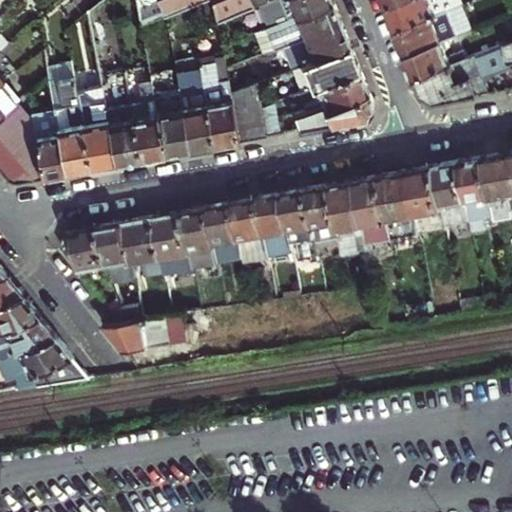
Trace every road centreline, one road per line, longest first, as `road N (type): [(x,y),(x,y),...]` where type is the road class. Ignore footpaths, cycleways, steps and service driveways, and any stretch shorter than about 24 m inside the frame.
road 1 (residential): [(2,212),(415,135)]
road 2 (residential): [(2,212),(115,363)]
road 3 (residential): [(415,135),(362,0)]
